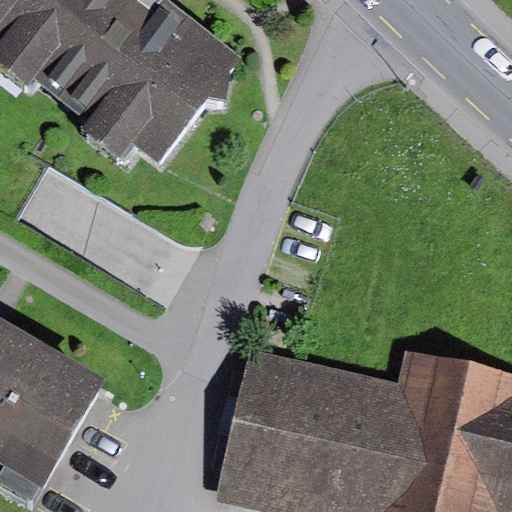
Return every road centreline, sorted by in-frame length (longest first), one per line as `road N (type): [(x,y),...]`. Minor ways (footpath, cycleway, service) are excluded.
road 1 (residential): [(360,0),(142,511)]
road 2 (primary): [(511,102),(401,0)]
